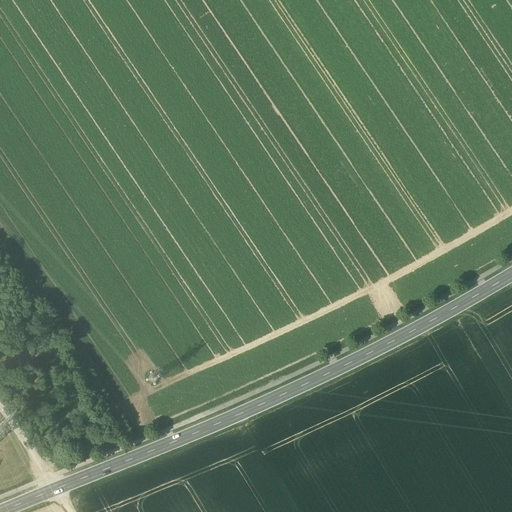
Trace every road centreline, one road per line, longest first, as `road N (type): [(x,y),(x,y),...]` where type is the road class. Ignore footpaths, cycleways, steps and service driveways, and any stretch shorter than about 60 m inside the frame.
road 1 (tertiary): [(2,511),(276,397),(511,274)]
road 2 (track): [(69,511),(0,406)]
